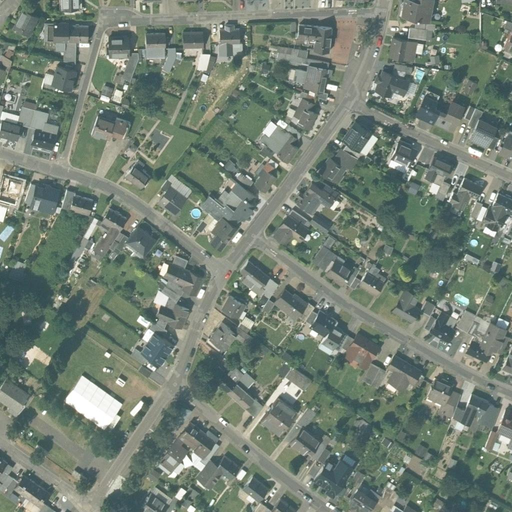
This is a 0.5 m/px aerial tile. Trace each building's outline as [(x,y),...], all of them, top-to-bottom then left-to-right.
[(77,0),(62,0),(62,9),(78,9),(77,0)] [(403,0),(401,16),(428,21),(431,0),(403,0)] [(37,16),(22,9),(14,26),(29,33),(33,24),(36,17),(37,17),(37,16)] [(415,20),(414,27),(408,26),(406,36),(431,40),(434,23),(415,20)] [(86,26),(67,25),(67,24),(43,23),(43,24),(46,24),(45,40),(42,40),(43,41),(55,41),(54,50),(62,50),(63,41),(74,41),(86,41),(86,26)] [(331,28),(297,24),(296,38),(307,40),(307,43),(312,44),(311,50),(327,52),(331,28)] [(237,30),(218,30),(218,44),(237,44),(237,30)] [(201,33),(181,33),(182,48),(201,48),(201,33)] [(163,34),(144,34),(144,49),(163,49),(163,34)] [(127,38),(106,39),(107,57),(127,57),(127,38)] [(408,41),(393,38),(390,58),(404,60),(408,41)] [(74,41),(63,41),(62,50),(62,61),(74,64),(74,41)] [(15,45),(4,42),(3,48),(14,51),(15,45)] [(305,51),(286,47),(285,54),(304,58),(305,51)] [(285,54),(276,52),(274,60),(294,64),(295,62),(307,65),(306,71),(295,69),(293,80),(303,82),(302,86),(309,88),(309,90),(314,91),(322,92),(325,76),(330,77),(332,70),(327,69),(316,66),(317,60),(304,58),(285,54)] [(136,54),(129,54),(129,60),(128,60),(121,79),(128,82),(137,59),(136,54)] [(12,62),(1,55),(0,57),(0,63),(9,69),(12,62)] [(208,55),(200,55),(196,70),(204,70),(208,55)] [(328,63),(317,60),(316,66),(327,69),(328,63)] [(75,71),(56,66),(51,85),(54,86),(70,90),(75,71)] [(406,80),(383,71),(381,76),(378,75),(375,81),(379,82),(376,90),(391,96),(393,90),(401,93),(406,80)] [(465,76),(459,73),(456,79),(462,82),(465,76)] [(476,83),(468,79),(463,90),(471,93),(476,83)] [(51,85),(43,82),(41,89),(52,92),(54,86),(51,85)] [(99,98),(120,103),(123,89),(103,84),(99,98)] [(427,89),(416,114),(427,119),(430,112),(430,113),(433,107),(439,94),(438,94),(437,96),(427,91),(427,89)] [(322,92),(314,91),(313,96),(325,100),(327,93),(322,92)] [(314,104),(304,100),(302,105),(305,106),(304,107),(311,110),(314,104)] [(446,113),(439,110),(434,122),(452,130),(455,122),(457,123),(457,122),(456,122),(463,106),(451,100),(446,113)] [(469,106),(464,117),(470,119),(475,109),(469,106)] [(35,111),(23,107),(18,125),(21,126),(30,128),(35,111)] [(311,110),(304,107),(297,123),(308,128),(316,113),(311,110)] [(433,107),(430,113),(430,112),(427,119),(426,120),(434,123),(434,122),(439,110),(440,110),(433,107)] [(470,119),(468,123),(475,126),(479,118),(482,111),(476,108),(470,119)] [(130,124),(116,119),(114,123),(96,117),(90,136),(100,139),(100,137),(109,140),(112,130),(126,134),(130,124)] [(479,118),(475,126),(469,139),(487,147),(487,146),(492,135),(495,130),(487,126),(488,123),(479,118)] [(18,125),(2,121),(1,124),(0,123),(0,135),(17,140),(21,126),(18,125)] [(362,123),(358,129),(363,133),(364,132),(366,133),(370,128),(362,123)] [(353,125),(343,140),(353,147),(363,133),(358,129),(353,125)] [(55,135),(36,130),(32,144),(51,149),(55,135)] [(297,139),(289,133),(286,138),(288,139),(287,140),(293,145),(297,139)] [(499,138),(492,135),(487,146),(494,149),(499,138)] [(511,141),(505,139),(499,152),(511,157),(511,141)] [(287,140),(276,154),(287,162),(297,148),(293,145),(287,140)] [(408,145),(400,141),(392,158),(409,165),(416,149),(408,146),(408,145)] [(358,158),(342,149),(338,154),(350,163),(353,165),(358,158)] [(334,160),(330,158),(320,172),(331,179),(332,177),(339,182),(345,174),(343,173),(350,163),(338,154),(334,160)] [(453,165),(434,157),(429,170),(424,182),(426,184),(428,179),(441,185),(443,181),(445,177),(447,178),(453,165)] [(144,166),(138,161),(134,166),(140,171),(144,166)] [(275,169),(267,163),(264,167),(266,169),(265,170),(271,175),(275,169)] [(134,166),(125,178),(140,190),(149,178),(140,171),(134,166)] [(414,170),(408,167),(403,177),(409,180),(414,170)] [(265,170),(254,184),(264,192),(275,178),(271,175),(265,170)] [(22,182),(3,177),(0,187),(0,200),(15,205),(17,196),(18,196),(22,182)] [(483,187),(464,178),(458,191),(470,196),(477,199),(483,187)] [(441,185),(436,197),(443,200),(450,184),(443,181),(441,185)] [(322,189),(312,182),(307,189),(322,200),(322,201),(329,206),(334,198),(335,198),(322,189)] [(31,183),(24,201),(31,203),(36,185),(31,183)] [(44,184),(43,185),(42,186),(36,185),(31,203),(30,207),(40,209),(41,203),(54,206),(58,191),(49,188),(50,187),(49,185),(44,184)] [(340,194),(326,184),(322,189),(335,198),(334,198),(336,199),(340,194)] [(254,197),(239,185),(230,196),(224,191),(216,201),(232,214),(233,212),(243,220),(254,206),(249,203),(254,197)] [(185,199),(169,188),(157,204),(173,216),(185,199)] [(322,200),(307,189),(303,194),(300,192),(297,196),(301,198),(297,204),(312,215),(322,201),(322,200)] [(75,194),(66,191),(61,208),(70,211),(74,196),(75,194)] [(470,196),(458,191),(457,194),(453,193),(449,201),(453,203),(452,205),(463,210),(470,196)] [(511,200),(498,194),(493,206),(494,206),(492,210),(489,209),(483,221),(490,224),(489,226),(497,230),(499,225),(500,226),(505,217),(504,216),(506,212),(511,214),(511,212),(511,200)] [(216,201),(209,195),(204,201),(212,208),(223,216),(227,220),(232,214),(216,201)] [(74,196),(70,211),(89,216),(93,202),(74,196)] [(223,216),(212,208),(208,213),(218,221),(219,222),(222,218),(223,216)] [(126,219),(109,209),(101,222),(102,223),(118,232),(126,219)] [(308,220),(293,210),(289,215),(303,226),(308,220)] [(303,226),(289,215),(275,235),(286,244),(292,235),(300,241),(308,230),(303,226)] [(325,222),(315,215),(310,222),(320,229),(325,222)] [(87,216),(83,225),(82,224),(76,235),(83,238),(83,237),(94,219),(87,216)] [(94,219),(83,237),(83,238),(78,245),(83,248),(87,240),(87,239),(92,230),(98,220),(95,218),(94,219)] [(218,221),(216,223),(217,224),(211,232),(216,236),(220,230),(226,222),(222,218),(219,222),(218,221)] [(202,220),(195,229),(200,232),(207,224),(202,220)] [(236,229),(226,222),(220,230),(230,237),(236,229)] [(108,232),(104,238),(102,237),(93,249),(90,253),(99,259),(102,255),(108,246),(114,250),(116,247),(115,246),(118,243),(113,240),(118,232),(102,223),(100,227),(108,232)] [(146,235),(136,228),(128,239),(125,243),(127,245),(143,256),(155,240),(147,235),(146,235)] [(230,237),(220,230),(216,236),(210,243),(220,251),(230,237)] [(118,232),(113,240),(118,243),(123,235),(118,232)] [(118,243),(115,246),(116,247),(122,251),(127,245),(125,243),(128,239),(123,235),(118,243)] [(83,248),(78,245),(70,258),(76,260),(83,248)] [(187,260),(175,255),(171,264),(184,269),(187,260)] [(23,279),(26,272),(23,271),(26,261),(15,257),(8,273),(23,279)] [(351,270),(335,259),(325,273),(341,284),(343,282),(350,272),(351,270)] [(269,277),(247,261),(239,271),(248,278),(247,280),(255,286),(252,289),(260,295),(264,290),(261,287),(269,277)] [(171,264),(169,263),(164,276),(169,278),(170,277),(174,279),(172,282),(182,286),(181,289),(183,290),(195,295),(203,277),(184,269),(171,264)] [(379,269),(370,263),(367,267),(369,269),(367,272),(374,277),(376,273),(379,269)] [(356,276),(350,272),(343,282),(349,286),(356,276)] [(367,272),(366,272),(359,283),(376,294),(383,283),(381,282),(384,278),(379,274),(377,274),(376,273),(374,277),(367,272)] [(356,276),(349,286),(354,289),(360,278),(356,276)] [(182,286),(172,282),(174,279),(170,277),(169,278),(166,285),(180,296),(183,290),(181,289),(182,286)] [(278,284),(273,281),(267,290),(272,293),(278,284)] [(391,281),(388,286),(393,290),(396,284),(391,281)] [(180,296),(165,287),(161,293),(169,298),(177,302),(180,296)] [(284,289),(275,301),(280,305),(281,304),(298,317),(308,304),(307,304),(299,297),(297,299),(284,289)] [(418,297),(405,290),(392,311),(412,321),(418,310),(413,306),(418,297)] [(239,300),(230,294),(222,308),(237,317),(246,301),(240,298),(239,300)] [(169,298),(165,307),(161,305),(157,316),(169,321),(168,323),(181,329),(189,310),(175,304),(177,302),(169,298)] [(262,307),(266,310),(272,301),(268,298),(262,307)] [(425,300),(420,311),(429,316),(429,315),(435,305),(425,300)] [(308,304),(298,317),(304,322),(305,321),(312,311),(314,307),(308,302),(307,304),(308,304)] [(9,309),(1,308),(0,320),(0,324),(8,325),(9,309)] [(466,310),(456,327),(466,333),(473,321),(476,316),(466,310)] [(312,311),(305,321),(311,324),(317,314),(312,311)] [(326,336),(332,325),(335,320),(328,316),(330,314),(326,312),(325,314),(319,311),(311,324),(310,327),(326,336)] [(457,321),(442,313),(438,320),(437,320),(431,331),(448,341),(454,330),(452,328),(457,321)] [(429,316),(423,328),(428,331),(435,318),(429,315),(429,316)] [(473,321),(466,333),(475,337),(478,330),(480,326),(473,321)] [(167,331),(154,322),(149,329),(154,332),(155,332),(163,338),(167,331)] [(234,331),(222,322),(210,339),(217,344),(219,342),(226,347),(237,333),(234,331)] [(250,328),(242,323),(238,327),(247,333),(250,328)] [(490,323),(486,334),(478,330),(475,337),(473,341),(472,340),(467,352),(485,361),(491,349),(495,351),(502,335),(505,330),(490,323)] [(332,325),(326,336),(323,342),(334,348),(342,333),(337,330),(338,329),(332,325)] [(247,333),(238,327),(234,331),(237,333),(243,338),(247,333)] [(163,338),(155,332),(154,332),(148,342),(167,355),(174,346),(163,338)] [(342,333),(334,348),(339,351),(341,347),(348,335),(342,333)] [(377,347),(356,334),(354,339),(347,351),(344,355),(351,359),(352,357),(359,362),(358,364),(365,368),(377,347)] [(348,335),(341,347),(347,351),(354,339),(348,335)] [(502,335),(495,351),(501,354),(509,338),(502,335)] [(167,355),(148,342),(141,352),(149,358),(161,365),(167,355)] [(511,347),(502,368),(511,373),(511,347)] [(141,352),(136,348),(132,355),(145,364),(149,358),(141,352)] [(419,371),(393,356),(386,368),(393,372),(387,381),(402,390),(408,381),(412,383),(418,373),(419,371)] [(370,364),(362,380),(371,385),(379,368),(370,364)] [(152,373),(142,366),(139,371),(148,378),(152,373)] [(242,373),(241,373),(244,376),(247,373),(250,368),(248,366),(242,373)] [(229,376),(219,367),(210,376),(229,393),(244,376),(241,373),(242,373),(236,368),(229,376)] [(312,381),(294,368),(293,370),(291,369),(285,377),(305,391),(312,381)] [(379,368),(371,385),(377,388),(385,371),(379,368)] [(244,376),(229,393),(247,409),(256,399),(246,390),(255,380),(247,373),(244,376)] [(418,373),(412,383),(418,387),(423,376),(418,373)] [(8,375),(0,385),(0,394),(10,402),(8,405),(20,414),(22,411),(19,409),(31,393),(8,375)] [(435,378),(428,396),(449,405),(454,392),(450,390),(452,385),(445,382),(447,380),(441,378),(440,380),(435,378)] [(449,405),(445,413),(452,416),(456,406),(460,395),(454,392),(449,405)] [(487,402),(472,395),(466,407),(483,415),(482,417),(483,417),(487,419),(491,410),(485,408),(487,402)] [(256,399),(247,409),(256,418),(264,406),(256,399)] [(279,399),(262,421),(281,436),(298,413),(279,399)] [(175,418),(184,421),(188,408),(179,405),(175,418)] [(452,416),(450,422),(455,425),(457,419),(461,409),(456,406),(452,416)] [(310,407),(293,429),(299,433),(302,428),(305,430),(317,413),(310,407)] [(465,410),(461,409),(457,419),(465,423),(463,427),(467,429),(473,414),(482,419),(483,417),(482,417),(483,415),(466,407),(465,410)] [(511,413),(505,410),(500,422),(501,423),(498,430),(511,436),(511,437),(508,447),(511,449),(511,413)] [(372,435),(376,428),(360,418),(356,425),(372,435)] [(206,434),(191,423),(182,435),(186,438),(183,441),(203,456),(214,442),(215,442),(218,438),(209,431),(206,434)] [(305,430),(302,428),(299,433),(291,444),(305,455),(308,451),(312,454),(321,442),(305,430)] [(293,429),(285,440),(291,444),(299,433),(293,429)] [(497,433),(491,430),(485,447),(491,450),(497,433)] [(444,434),(443,447),(446,448),(445,451),(453,452),(455,435),(444,434)] [(335,437),(330,444),(334,447),(339,439),(335,437)] [(184,450),(175,442),(169,450),(174,454),(172,457),(175,460),(184,450)] [(214,442),(203,456),(200,461),(205,465),(209,460),(220,446),(215,442),(214,442)] [(322,443),(312,456),(318,460),(325,449),(327,447),(322,443)] [(325,449),(318,460),(324,464),(331,453),(325,449)] [(217,466),(209,460),(205,465),(196,477),(212,488),(223,474),(231,480),(240,468),(225,456),(217,466)] [(328,462),(316,481),(332,491),(344,473),(328,462)] [(150,466),(145,475),(154,480),(159,472),(150,466)] [(3,467),(0,470),(0,477),(2,479),(8,470),(3,467)] [(243,469),(238,477),(241,480),(247,472),(243,469)] [(8,470),(2,479),(7,483),(13,474),(8,470)] [(23,471),(14,484),(15,484),(16,482),(22,487),(21,489),(27,494),(37,480),(23,471)] [(360,482),(364,473),(358,471),(355,480),(360,482)] [(253,477),(243,490),(259,502),(268,489),(253,477)] [(37,480),(27,494),(34,498),(36,496),(42,501),(40,503),(41,503),(34,511),(42,511),(48,502),(44,499),(50,490),(37,480)] [(376,503),(375,503),(384,509),(393,492),(386,487),(380,497),(376,503)] [(368,497),(358,491),(349,504),(353,507),(351,509),(352,511),(353,511),(358,511),(359,511),(361,511),(368,511),(375,502),(376,503),(380,497),(371,491),(368,497)] [(393,492),(384,509),(389,511),(390,511),(399,495),(393,492)] [(161,511),(167,505),(150,493),(140,507),(146,511),(161,511)] [(169,511),(179,498),(175,494),(164,510),(166,511),(169,511)] [(238,497),(230,507),(235,511),(243,501),(238,497)] [(272,510),(270,511),(295,511),(296,511),(281,499),(272,510)] [(48,502),(42,511),(48,511),(53,506),(48,502)] [(261,502),(254,511),(263,511),(267,507),(261,502)] [(133,503),(128,511),(134,511),(138,506),(133,503)]
